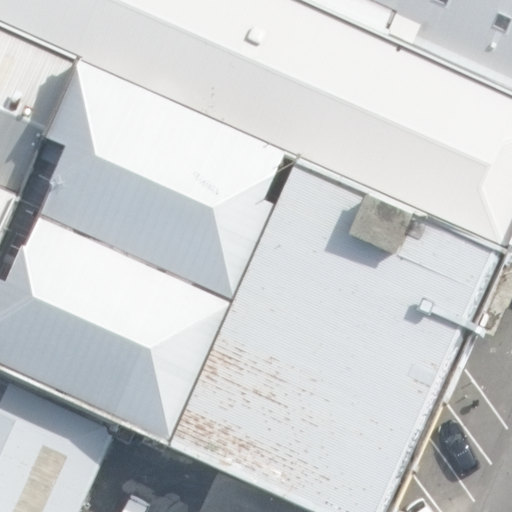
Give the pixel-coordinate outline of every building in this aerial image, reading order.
[(511,90),(310,0),(0,0),(0,26),(76,59),(511,251),(511,90)] [(511,0),(310,0),(511,90),(511,0)] [(76,59),(0,26),(0,196),(13,203),(76,59)] [(408,511),(511,268),(511,251),(76,59),(13,203),(0,232),(0,366),(116,420),(319,511),(408,511)] [(0,196),(0,232),(13,203),(0,196)] [(72,511),(116,420),(0,366),(0,511),(72,511)]
